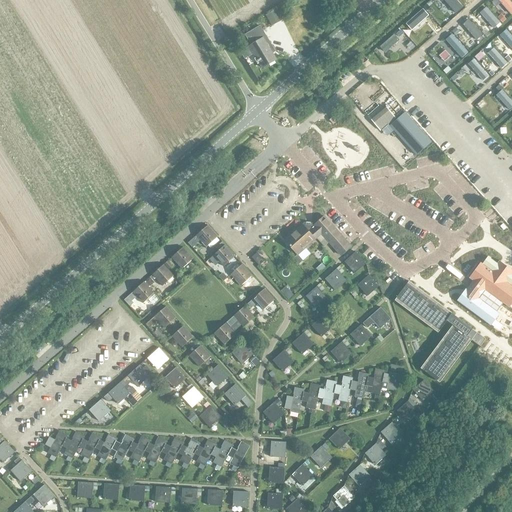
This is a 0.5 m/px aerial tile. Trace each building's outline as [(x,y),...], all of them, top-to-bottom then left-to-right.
[(463,7),(456,0),(444,0),(456,13),(463,7)] [(511,12),(511,3),(509,0),(498,0),(511,14),(511,12)] [(265,14),(270,25),(283,19),(278,7),(265,14)] [(500,22),(486,7),(480,12),(494,28),(500,22)] [(428,15),(423,8),(406,23),(411,29),(428,15)] [(482,34),(468,19),(462,24),(476,40),(482,34)] [(511,35),(506,29),(500,34),(511,48),(511,35)] [(262,30),(248,38),(248,39),(249,39),(252,44),(249,46),(262,68),(276,59),(271,52),(274,50),(262,30)] [(399,40),(394,33),(379,46),(384,53),(399,40)] [(468,52),(452,33),(445,39),(461,57),(468,52)] [(507,63),(493,47),(487,52),(501,68),(507,63)] [(488,75),(473,58),(468,63),(482,80),(488,75)] [(511,107),(511,100),(502,89),(496,94),(509,110),(511,107)] [(376,116),(371,120),(380,130),(385,126),(396,116),(392,112),(387,106),(376,116)] [(431,141),(403,112),(389,126),(416,155),(431,141)] [(329,120),(333,124),(340,118),(336,113),(329,120)] [(381,164),(349,192),(364,209),(396,181),(381,164)] [(511,225),(511,218),(503,209),(499,212),(511,225)] [(303,225),(285,241),(298,255),(315,239),(323,247),(329,242),(341,256),(351,247),(325,217),(315,225),(312,222),(306,222),(303,225)] [(197,236),(189,243),(193,248),(198,244),(196,242),(200,239),(207,247),(219,237),(209,225),(197,236)] [(216,264),(220,261),(224,266),(236,256),(226,245),(211,259),(216,264)] [(184,247),(172,258),(182,269),(194,258),(184,247)] [(264,260),(257,252),(252,257),(259,265),(264,260)] [(356,252),(345,262),(355,274),(366,264),(356,252)] [(465,290),(457,300),(463,305),(487,323),(490,325),(491,325),(499,313),(496,311),(503,303),(505,304),(509,307),(511,302),(511,270),(499,262),(499,261),(499,260),(497,263),(488,256),(484,262),(482,264),(480,262),(480,263),(477,267),(469,277),(469,278),(473,281),(471,283),(467,288),(467,289),(466,289),(465,288),(465,290)] [(165,265),(153,275),(163,286),(175,276),(165,265)] [(243,265),(232,275),(224,282),(226,285),(234,277),(242,286),(253,275),(243,265)] [(337,269),(325,279),(336,291),(347,281),(340,274),(337,269)] [(370,275),(358,285),(368,297),(380,286),(370,275)] [(151,277),(146,282),(150,287),(155,282),(151,277)] [(409,281),(394,300),(438,332),(447,321),(453,325),(459,318),(409,281)] [(128,297),(125,300),(131,306),(134,304),(131,301),(137,296),(144,304),(156,293),(150,287),(146,282),(134,292),(128,297)] [(317,287),(306,297),(316,308),(327,298),(321,291),(317,287)] [(265,289),(254,299),(247,306),(250,309),(257,302),(264,310),(275,300),(265,289)] [(167,306),(156,317),(146,325),(149,328),(153,324),(154,325),(156,323),(155,322),(158,320),(166,328),(177,318),(167,306)] [(246,306),(235,316),(227,323),(230,326),(238,319),(245,327),(256,317),(246,306)] [(373,324),(375,323),(381,329),(391,320),(381,308),(363,324),(367,328),(372,323),(373,324)] [(324,315),(313,326),(323,337),(334,327),(324,315)] [(453,325),(420,368),(440,382),(471,341),(472,342),(473,340),(477,335),(471,330),(472,329),(459,318),(453,325)] [(227,323),(215,333),(225,345),(237,335),(227,323)] [(362,325),(351,335),(361,346),(372,337),(362,325)] [(185,326),(173,336),(183,347),(194,337),(185,326)] [(305,333),(293,343),(303,354),(315,344),(309,337),(305,333)] [(342,342),(331,352),(341,364),(353,354),(346,346),(342,342)] [(244,343),(233,353),(243,364),(254,354),(244,343)] [(202,345),(190,356),(200,367),(212,357),(202,345)] [(160,348),(148,358),(158,369),(170,359),(160,348)] [(285,350),(273,360),(284,372),(295,362),(285,350)] [(261,361),(257,356),(251,361),(256,366),(261,361)] [(128,375),(120,382),(124,387),(132,380),(138,387),(150,376),(140,364),(128,375)] [(219,365),(208,375),(218,386),(229,377),(219,365)] [(390,374),(385,373),(382,388),(396,391),(401,367),(392,365),(390,374)] [(177,367),(166,378),(176,389),(187,378),(177,367)] [(374,378),(369,377),(367,386),(366,392),(371,393),(380,395),(382,388),(385,373),(385,370),(376,368),(374,378)] [(366,392),(367,386),(369,377),(369,374),(360,372),(358,382),(352,381),(351,390),(356,391),(355,397),(364,399),(366,392)] [(337,385),(335,394),(340,395),(339,401),(341,401),(340,405),(342,408),(347,409),(348,402),(351,390),(352,381),(353,378),(344,376),(342,386),(337,385)] [(320,388),(319,397),(324,399),(323,404),(325,405),(324,411),(330,412),(331,406),(332,406),(335,394),(337,385),(337,382),(328,380),(326,390),(320,388)] [(424,380),(413,390),(424,401),(435,391),(424,380)] [(109,392),(104,397),(108,402),(113,397),(119,404),(130,394),(120,383),(109,392)] [(236,384),(225,394),(235,406),(242,400),(248,407),(253,403),(236,384)] [(304,392),(302,401),(308,402),(307,408),(308,408),(308,412),(315,414),(316,410),(319,397),(320,388),(321,386),(312,384),(309,393),(304,392)] [(132,386),(127,391),(132,395),(136,391),(136,390),(135,389),(132,386)] [(194,387),(183,397),(193,408),(204,398),(194,387)] [(302,401),(304,392),(305,389),(296,388),(293,397),(288,396),(285,408),(291,410),(291,412),(300,414),(302,401)] [(278,399),(275,402),(264,412),(274,424),(285,414),(278,406),(282,403),(278,399)] [(101,400),(90,410),(100,421),(105,417),(107,419),(110,416),(108,414),(111,411),(101,400)] [(408,401),(397,411),(408,422),(419,412),(408,401)] [(212,406),(200,416),(211,428),(222,417),(212,406)] [(193,412),(188,418),(192,422),(198,417),(193,412)] [(392,422),(382,432),(392,443),(403,433),(392,422)] [(341,427),(330,438),(340,449),(351,438),(341,427)] [(49,453),(51,455),(49,459),(54,461),(56,457),(57,458),(63,446),(68,438),(69,436),(60,431),(56,440),(51,437),(47,445),(52,448),(49,453)] [(72,441),(68,438),(63,446),(68,449),(66,454),(68,456),(66,459),(70,462),(72,458),(73,459),(80,447),(84,439),(86,437),(77,432),(72,441)] [(89,442),(84,439),(80,447),(85,450),(82,455),(85,457),(82,461),(87,463),(89,459),(90,460),(96,448),(100,440),(102,438),(93,433),(89,442)] [(105,443),(100,440),(96,448),(101,451),(98,456),(101,458),(99,461),(103,464),(105,460),(106,461),(113,449),(117,441),(118,439),(110,434),(105,443)] [(122,444),(117,441),(113,449),(118,452),(114,457),(117,459),(115,463),(120,465),(122,461),(123,462),(129,450),(133,442),(135,440),(126,435),(122,444)] [(131,458),(134,460),(132,464),(136,466),(138,462),(140,463),(146,451),(150,443),(152,441),(143,436),(138,445),(133,442),(129,450),(134,453),(131,458)] [(148,459),(150,461),(148,464),(153,467),(155,463),(156,464),(162,452),(166,444),(168,442),(160,437),(155,446),(150,443),(146,451),(151,454),(148,459)] [(164,460),(167,462),(165,465),(170,468),(172,464),(173,465),(179,453),(178,453),(183,445),(185,443),(176,438),(171,447),(166,444),(162,452),(167,455),(164,460)] [(178,453),(179,453),(184,456),(181,461),(183,463),(181,466),(186,469),(188,466),(189,466),(195,454),(199,446),(200,444),(192,439),(188,448),(183,445),(178,453)] [(195,454),(200,457),(197,462),(200,464),(198,467),(203,470),(204,466),(206,467),(212,455),(216,447),(218,445),(209,440),(204,449),(199,446),(195,454)] [(0,457),(4,462),(16,452),(6,441),(0,446),(0,457)] [(214,463),(216,465),(214,468),(219,471),(221,467),(222,468),(229,456),(233,449),(234,446),(226,441),(221,450),(216,447),(212,455),(217,458),(214,463)] [(230,464),(233,466),(231,469),(236,472),(237,468),(239,469),(251,447),(242,442),(237,451),(233,449),(229,456),(233,459),(230,464)] [(272,442),(271,457),(286,458),(286,443),(272,442)] [(377,443),(366,453),(376,464),(387,454),(377,443)] [(322,446),(311,456),(322,468),(333,457),(322,446)] [(21,481),(33,471),(23,460),(12,471),(21,481)] [(303,464),(293,474),(303,485),(314,475),(303,464)] [(360,465),(350,474),(360,485),(370,476),(360,465)] [(270,467),(269,483),(284,484),(285,468),(270,467)] [(79,482),(78,498),(93,498),(93,490),(94,483),(79,482)] [(105,484),(104,499),(119,500),(120,489),(120,485),(105,484)] [(45,507),(56,497),(46,485),(34,495),(45,507)] [(131,485),(130,501),(145,501),(145,491),(146,486),(131,485)] [(342,510),(345,507),(356,497),(345,486),(334,495),(337,499),(334,501),(342,510)] [(157,487),(156,502),(171,503),(171,494),(172,488),(157,487)] [(183,488),(182,504),(197,505),(197,496),(198,489),(183,488)] [(209,490),(208,505),(223,506),(224,491),(209,490)] [(234,491),(233,507),(249,508),(250,492),(234,491)] [(269,493),(268,509),(283,509),(283,494),(269,493)] [(298,498),(287,509),(289,511),(305,511),(308,509),(298,498)] [(34,511),(26,502),(14,511),(34,511)]
